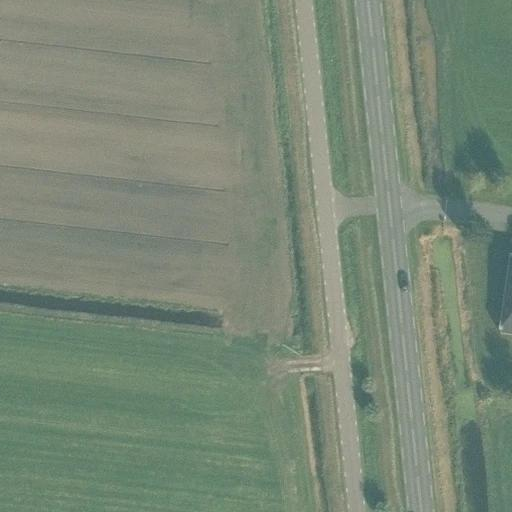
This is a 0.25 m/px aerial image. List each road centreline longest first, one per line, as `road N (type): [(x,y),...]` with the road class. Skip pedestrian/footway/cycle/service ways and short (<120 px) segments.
road 1 (primary): [(420,511),(366,0)]
road 2 (unclassified): [(354,511),(300,0)]
